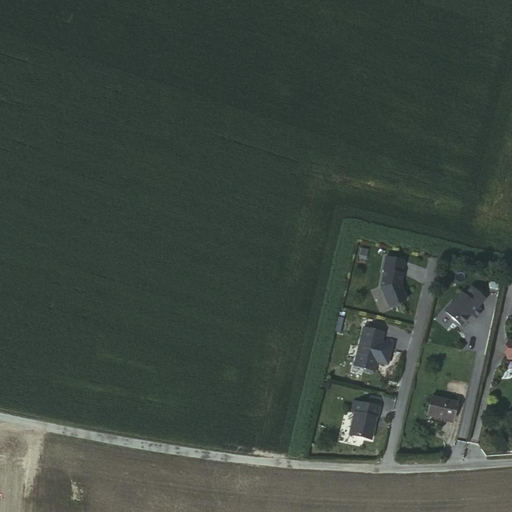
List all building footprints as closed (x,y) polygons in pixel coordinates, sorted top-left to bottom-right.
[(405,304),(399,288),(401,277),(400,277),(403,265),(386,260),(382,273),(384,273),(380,289),(388,311),(403,305),(405,304)] [(478,309),(484,301),(470,289),(463,297),(461,295),(445,314),(460,328),(471,316),(475,320),(481,313),(478,309)] [(383,336),(363,331),(353,368),(362,371),(365,374),(370,375),(373,373),(375,366),(377,365),(386,367),(390,351),(388,347),(380,345),(383,336)] [(456,403),(432,398),(427,415),(451,421),(456,403)] [(378,410),(353,404),(350,414),(352,415),(347,437),(369,442),(374,420),(375,420),(378,410)]
